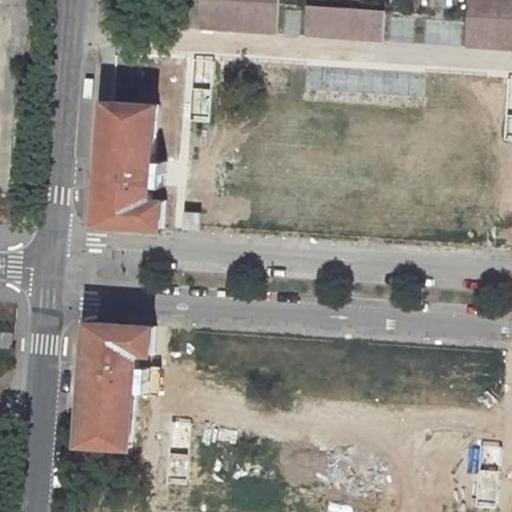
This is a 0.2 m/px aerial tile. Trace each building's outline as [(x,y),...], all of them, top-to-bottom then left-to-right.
[(202,0),(200,33),(277,37),(279,0),(202,0)] [(511,0),(469,0),(467,49),(511,52),(511,0)] [(306,39),(383,44),(386,14),(308,8),(306,39)] [(112,105),(103,225),(166,229),(168,203),(154,202),(155,183),(156,167),(162,108),(112,105)] [(169,183),(170,168),(156,167),(155,183),(169,183)] [(378,197),(377,246),(504,249),(505,199),(378,197)] [(187,215),(186,230),(202,231),(203,216),(187,215)] [(95,324),(86,445),(136,449),(140,390),(141,373),(143,354),(156,355),(159,328),(126,326),(95,324)] [(184,379),(497,396),(500,346),(186,329),(184,379)] [(155,391),(156,374),(141,373),(140,390),(155,391)]
